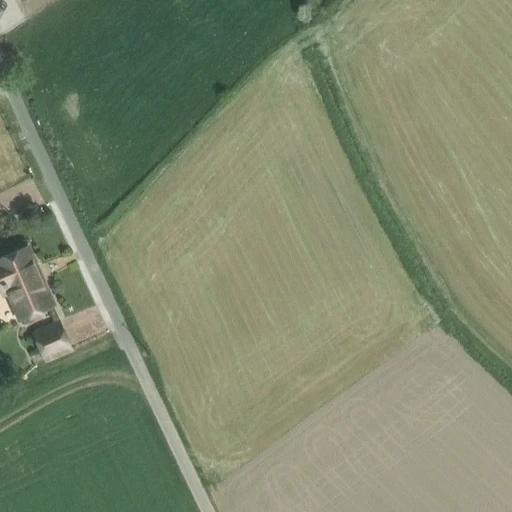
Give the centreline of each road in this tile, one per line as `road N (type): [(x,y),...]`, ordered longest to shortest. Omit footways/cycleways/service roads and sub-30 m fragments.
road 1 (unclassified): [(216,511),(0,43)]
road 2 (track): [(0,415),(137,346)]
